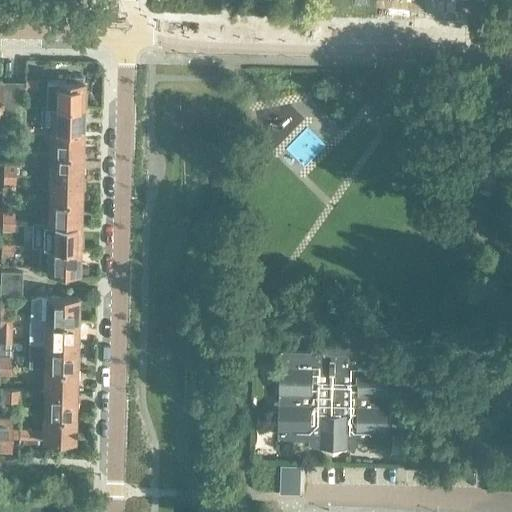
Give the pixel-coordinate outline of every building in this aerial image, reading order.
[(37,88),(37,80),(38,79),(26,79),(25,82),(25,88),(37,88)] [(52,81),(52,104),(82,105),(83,82),(83,80),(52,80),(52,81)] [(12,113),(12,107),(13,81),(12,81),(12,82),(2,82),(2,81),(1,81),(0,108),(0,113),(12,113)] [(25,88),(25,82),(24,82),(14,82),(14,81),(13,81),(12,107),(18,108),(24,108),(25,88)] [(81,128),(82,105),(52,104),(51,127),(82,128),(81,128)] [(24,115),(23,128),(32,128),(32,115),(24,115)] [(82,129),(82,128),(51,127),(51,128),(50,153),(81,154),(81,129),(82,129)] [(31,139),(32,128),(23,128),(23,139),(31,139)] [(16,147),(15,147),(4,147),(4,155),(16,155),(16,147)] [(80,175),(81,154),(50,153),(50,174),(49,174),(49,175),(50,175),(80,176),(81,176),(81,175),(80,175)] [(2,161),(2,174),(14,174),(14,161),(2,161)] [(14,182),(14,174),(2,174),(2,182),(14,182)] [(79,200),(80,176),(50,175),(49,199),(79,200)] [(79,222),(79,200),(49,199),(48,221),(48,222),(79,223),(79,222)] [(2,212),(1,221),(13,221),(14,212),(2,212)] [(13,229),(13,221),(1,221),(1,229),(13,229)] [(79,223),(48,222),(48,246),(78,247),(79,223)] [(13,244),(1,244),(1,253),(13,253),(13,244)] [(78,247),(48,246),(40,246),(39,270),(78,271),(78,269),(78,247)] [(0,271),(0,284),(22,284),(22,282),(21,282),(21,273),(22,273),(22,272),(0,271)] [(22,285),(22,284),(0,284),(0,296),(21,296),(22,295),(21,295),(21,285),(22,285)] [(30,318),(35,319),(76,319),(77,297),(77,296),(37,295),(34,296),(30,296),(30,318)] [(0,308),(0,317),(11,318),(11,309),(0,308)] [(0,327),(11,327),(11,318),(0,317),(0,327)] [(76,343),(76,319),(35,319),(30,318),(29,343),(76,344),(76,343)] [(357,439),(388,440),(391,353),(360,352),(360,346),(352,346),(352,337),(329,330),(329,331),(334,333),(330,345),(313,345),(312,351),(281,350),(279,437),(310,438),(310,444),(357,446),(357,439)] [(76,344),(29,343),(28,366),(45,366),(75,367),(76,344)] [(0,356),(0,365),(10,366),(10,357),(0,356)] [(0,373),(10,374),(10,366),(0,365),(0,373)] [(74,390),(75,367),(45,366),(44,389),(44,390),(75,391),(75,390),(74,390)] [(10,401),(11,389),(2,389),(2,401),(10,401)] [(19,389),(11,389),(10,401),(19,401),(19,389)] [(75,391),(44,390),(44,391),(43,412),(74,413),(74,391),(75,391)] [(73,437),(74,415),(74,413),(43,412),(43,430),(19,429),(19,437),(74,439),(74,437),(73,437)] [(9,414),(0,414),(0,444),(8,445),(9,445),(9,437),(10,429),(10,414),(9,414)] [(19,437),(19,429),(10,429),(9,437),(19,437)]
